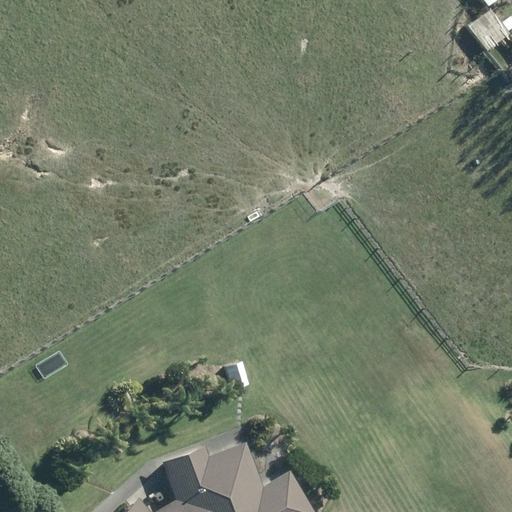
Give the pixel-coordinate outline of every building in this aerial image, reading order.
[(478,0),(491,15),(508,0),(478,0)] [(506,34),(504,32),(511,24),(511,21),(505,14),(495,22),(482,7),(460,27),(483,54),(506,34)] [(238,353),(216,360),(227,394),(249,387),(238,353)] [(44,461),(25,434),(10,445),(29,472),(44,461)] [(315,511),(290,471),(265,487),(245,444),(211,457),(207,447),(164,464),(178,501),(162,511),(145,511),(139,503),(126,511),(315,511)]
